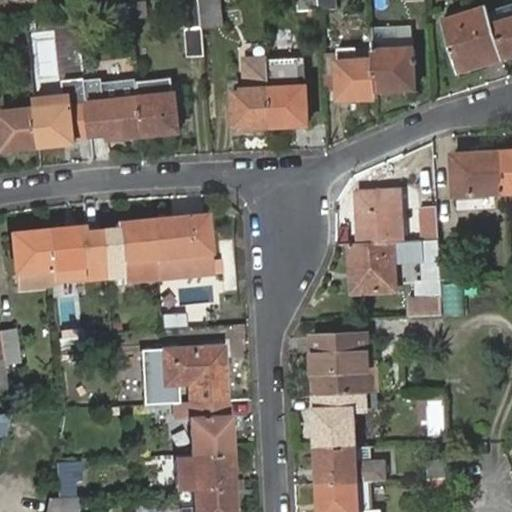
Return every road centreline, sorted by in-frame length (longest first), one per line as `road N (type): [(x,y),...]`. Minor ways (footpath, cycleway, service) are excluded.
road 1 (residential): [(289,192),(292,235),(269,323),(278,511)]
road 2 (residential): [(0,192),(228,174),(289,192)]
road 3 (residential): [(289,192),(449,113),(511,98)]
